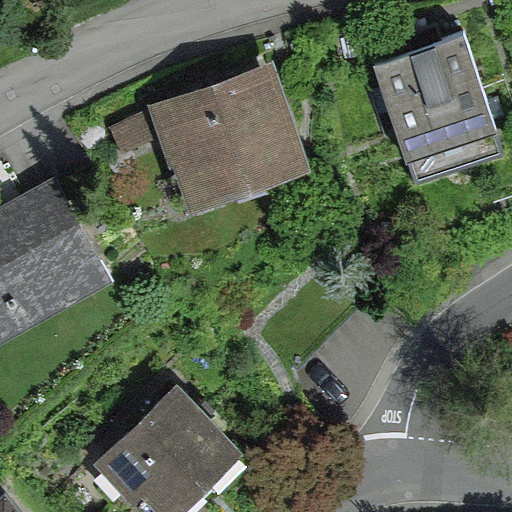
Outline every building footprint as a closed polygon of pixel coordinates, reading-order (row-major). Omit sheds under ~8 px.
[(466,35),(373,65),(412,187),(506,158),(466,35)] [(260,58),(142,100),(180,205),(298,163),(260,58)] [(0,338),(110,277),(55,180),(0,210),(0,338)] [(174,508),(245,431),(172,365),(102,442),(174,508)] [(0,511),(29,511),(1,481),(0,481),(0,511)]
